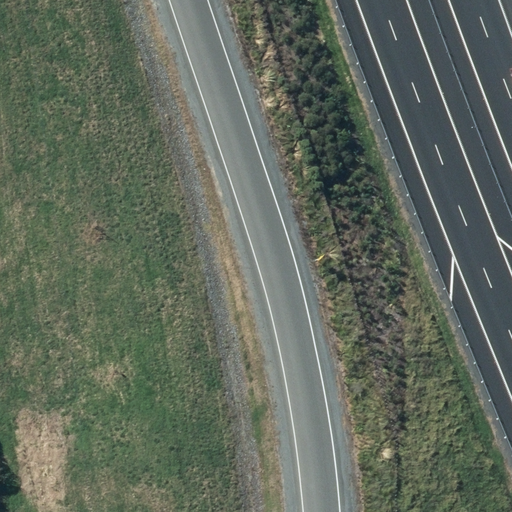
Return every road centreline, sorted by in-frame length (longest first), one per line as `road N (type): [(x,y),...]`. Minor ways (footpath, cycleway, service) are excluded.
road 1 (unclassified): [(196,0),(297,320),(323,447),(326,511)]
road 2 (motorway): [(511,297),(390,0)]
